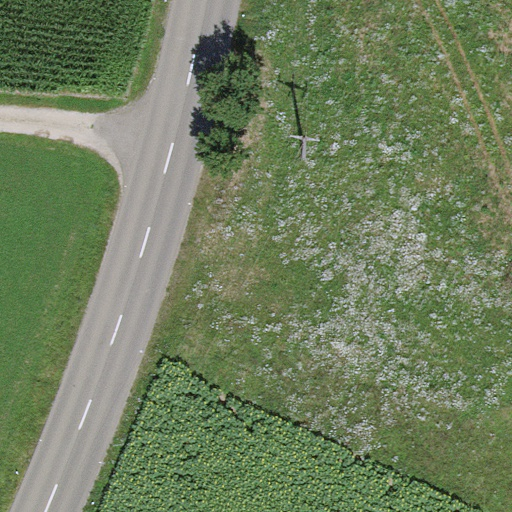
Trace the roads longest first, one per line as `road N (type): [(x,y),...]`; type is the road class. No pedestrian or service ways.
road 1 (tertiary): [(200,0),(108,348),(38,511)]
road 2 (track): [(0,123),(163,151)]
